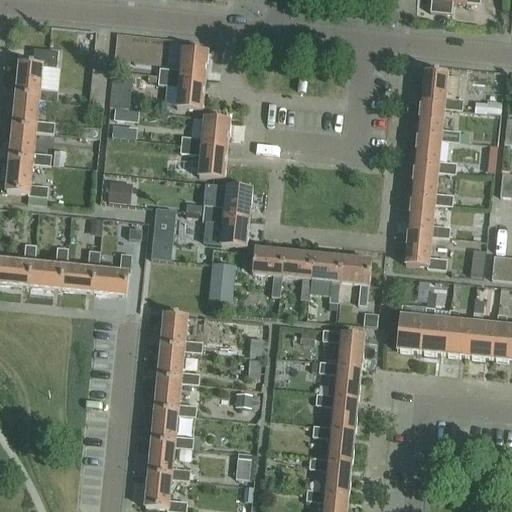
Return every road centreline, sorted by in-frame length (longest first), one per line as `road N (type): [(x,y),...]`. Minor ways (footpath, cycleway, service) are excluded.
road 1 (residential): [(264,31),(0,5)]
road 2 (residential): [(257,146),(358,156),(366,43)]
road 3 (residential): [(408,511),(418,395),(511,403)]
road 4 (residential): [(109,511),(132,332)]
